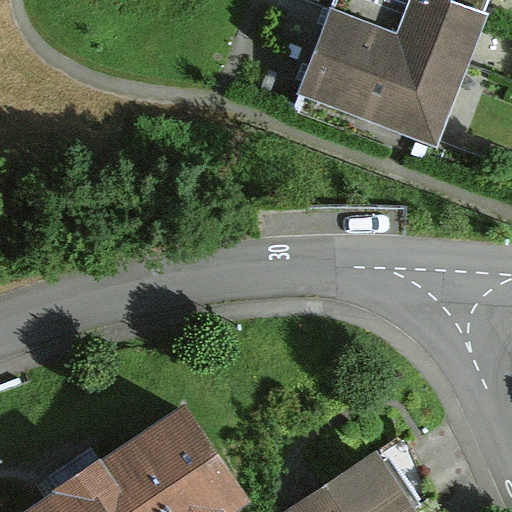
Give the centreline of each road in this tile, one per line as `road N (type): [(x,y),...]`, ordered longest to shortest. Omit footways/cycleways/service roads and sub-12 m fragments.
road 1 (residential): [(0,338),(103,299),(241,268),(443,269)]
road 2 (residential): [(443,269),(511,439)]
